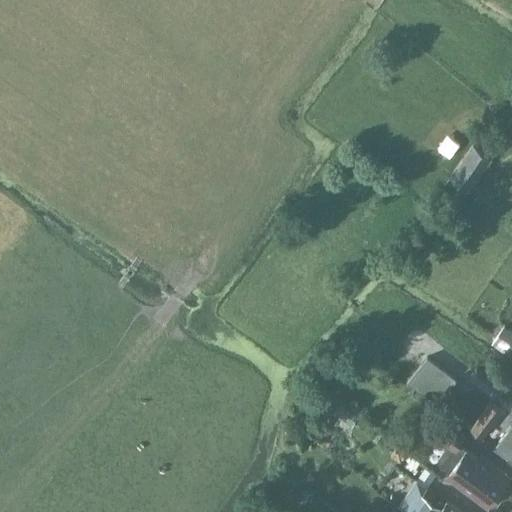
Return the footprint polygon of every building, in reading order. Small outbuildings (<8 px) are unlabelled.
[(467,191),(491,159),(473,146),(449,178),(467,191)] [(511,230),(502,227),(498,237),(511,242),(511,241),(511,230)] [(402,370),(416,349),(406,342),(392,364),(402,370)] [(437,405),(456,379),(427,357),(407,382),(437,405)] [(367,375),(370,362),(357,359),(355,372),(367,375)] [(481,438),(502,410),(490,401),(487,404),(488,405),(470,429),(481,438)] [(466,436),(438,417),(426,432),(446,447),(437,459),(437,463),(438,468),(446,474),(445,475),(487,505),(490,501),(493,503),(497,503),(504,494),(503,489),(500,487),(510,472),(477,448),(472,454),(464,449),(460,454),(455,450),(466,436)] [(511,460),(511,422),(494,447),(511,460)] [(399,463),(407,450),(398,444),(389,456),(399,463)] [(445,502),(426,488),(408,511),(474,511),(451,494),(445,502)] [(407,511),(396,503),(389,511),(407,511)]
